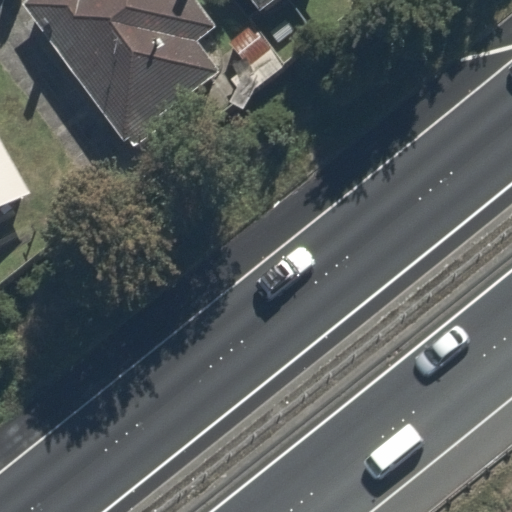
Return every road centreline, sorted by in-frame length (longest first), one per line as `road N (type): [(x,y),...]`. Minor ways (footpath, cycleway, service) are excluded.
road 1 (trunk): [(23,511),(511,121)]
road 2 (trunk): [(511,330),(285,511)]
